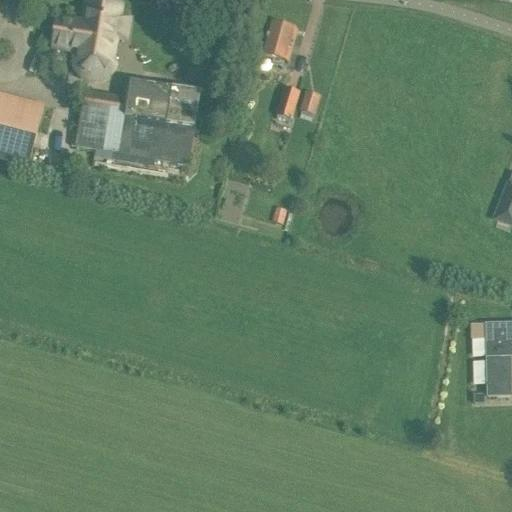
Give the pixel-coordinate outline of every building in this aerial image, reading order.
[(56,33),(53,49),(78,53),(69,59),(69,60),(69,61),(69,62),(70,63),(70,64),(70,65),(70,66),(70,67),(71,68),(71,69),(71,70),(72,70),(72,71),(73,72),(73,73),(73,74),(74,74),(75,75),(75,76),(76,76),(76,77),(77,78),(78,78),(78,79),(79,79),(80,80),(81,81),(82,81),(83,82),(84,82),(84,83),(85,83),(86,83),(87,84),(88,84),(89,84),(90,84),(91,85),(92,85),(93,85),(94,85),(95,85),(96,85),(97,85),(98,84),(99,84),(100,84),(101,84),(102,84),(103,83),(104,83),(105,82),(106,82),(107,82),(108,81),(109,80),(110,80),(110,79),(111,78),(112,78),(112,77),(113,77),(114,76),(114,75),(115,74),(116,73),(116,72),(117,71),(117,70),(118,69),(118,68),(118,67),(118,66),(118,65),(118,64),(117,63),(117,62),(117,61),(117,60),(116,59),(116,58),(116,57),(115,56),(115,55),(114,54),(114,53),(114,52),(115,39),(126,41),(127,33),(129,21),(119,19),(121,7),(88,2),(83,24),(58,21),(56,33)] [(271,25),(268,33),(261,58),(273,61),(272,66),(282,69),(284,64),(287,65),(296,33),(271,25)] [(43,78),(51,59),(36,53),(28,73),(43,78)] [(130,83),(127,100),(84,93),(75,144),(119,151),(189,162),(200,95),(130,83)] [(284,90),(276,118),(291,122),(299,95),(284,90)] [(306,92),(300,112),(302,113),(300,119),(311,122),(313,116),(315,117),(321,97),(306,92)] [(0,161),(25,169),(40,114),(0,102),(0,161)] [(506,183),(492,221),(511,227),(511,175),(509,184),(506,183)] [(276,209),(272,223),(283,226),(287,212),(276,209)] [(511,325),(485,327),(470,327),(471,340),(486,340),(487,398),(511,397),(509,347),(511,347),(511,325)]
